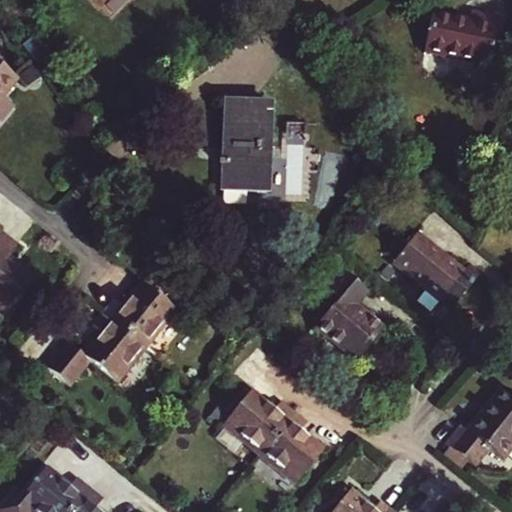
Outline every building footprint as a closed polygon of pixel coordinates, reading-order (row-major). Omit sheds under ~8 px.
[(424,48),(486,63),(497,14),(469,7),(467,16),(431,9),(424,48)] [(0,103),(20,79),(0,62),(0,103)] [(225,185),(271,186),(274,101),(227,99),(225,156),(221,156),(221,163),(225,163),(225,185)] [(304,175),(305,143),(290,143),(289,175),(304,175)] [(20,298),(40,274),(14,252),(22,242),(2,226),(0,228),(0,302),(9,310),(15,304),(18,306),(23,300),(20,298)] [(446,303),(471,273),(423,234),(399,264),(446,303)] [(318,328),(360,361),(387,329),(359,305),(370,292),(344,271),(331,287),(343,297),(318,328)] [(105,310),(146,344),(175,308),(140,280),(122,302),(115,297),(105,310)] [(73,377),(77,380),(92,361),(117,381),(146,344),(105,310),(94,324),(101,330),(84,353),(69,341),(44,373),(64,388),(73,377)] [(64,388),(68,391),(77,380),(73,377),(64,388)] [(491,447),(504,457),(511,447),(511,388),(505,383),(470,428),(462,422),(448,440),(478,463),(491,447)] [(219,420),(258,451),(292,409),(277,397),(271,405),(246,385),(219,420)] [(258,451),(296,482),(325,449),(301,430),(308,422),(292,409),(258,451)] [(31,511),(32,510),(34,511),(70,511),(90,487),(78,477),(72,485),(48,467),(25,495),(19,491),(3,511),(4,511),(31,511)] [(70,511),(104,511),(97,506),(103,498),(90,487),(70,511)] [(333,511),(392,511),(395,509),(383,499),(376,507),(353,488),(333,511)]
